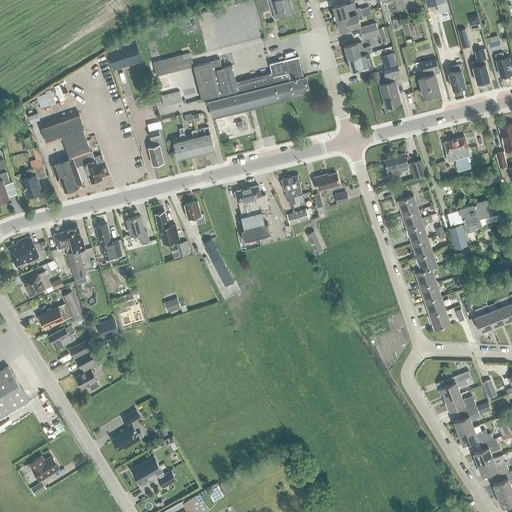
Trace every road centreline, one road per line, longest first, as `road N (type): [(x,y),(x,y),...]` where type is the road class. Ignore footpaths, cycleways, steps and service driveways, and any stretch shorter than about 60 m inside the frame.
road 1 (tertiary): [(0,232),(350,142)]
road 2 (unclassified): [(131,511),(0,300)]
road 3 (residential): [(420,349),(350,142)]
road 4 (residential): [(487,511),(410,387),(409,366),(420,349)]
road 5 (tertiary): [(350,142),(511,101)]
road 6 (unclassified): [(350,142),(309,0)]
